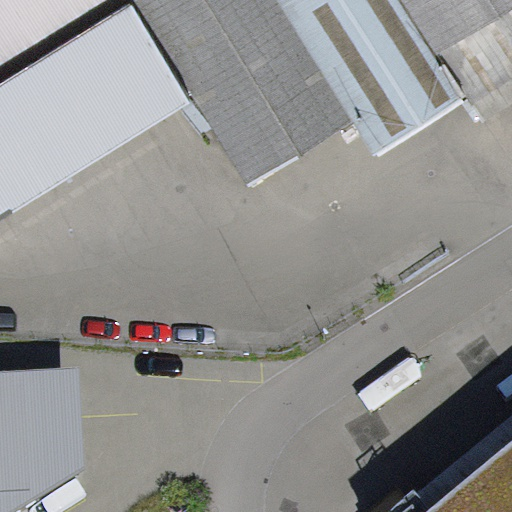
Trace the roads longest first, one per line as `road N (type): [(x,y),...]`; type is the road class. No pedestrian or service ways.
road 1 (residential): [(240,511),(235,482),(258,423),(511,255)]
road 2 (track): [(258,423),(146,370),(0,365)]
